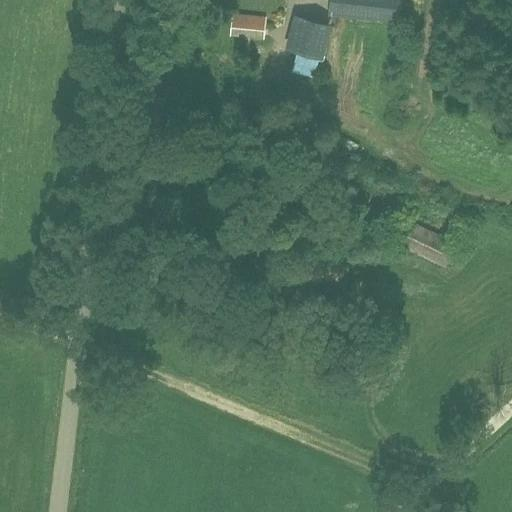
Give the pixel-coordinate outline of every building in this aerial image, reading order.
[(398,21),(400,0),(329,0),(328,14),(398,21)] [(280,65),(309,75),(326,22),(297,13),(280,65)] [(267,40),(270,16),(233,14),(230,36),(267,40)] [(159,140),(161,100),(135,96),(132,138),(159,140)] [(341,230),(358,188),(335,178),(318,220),(341,230)] [(445,260),(453,239),(397,216),(388,237),(445,260)] [(345,366),(353,346),(329,336),(321,356),(345,366)]
